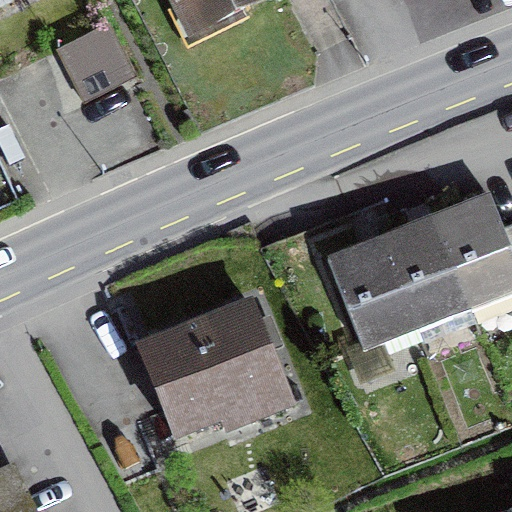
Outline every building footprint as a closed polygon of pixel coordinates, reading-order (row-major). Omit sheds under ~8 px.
[(258,0),(175,0),(192,34),(258,0)] [(58,53),(71,79),(121,53),(109,28),(58,53)] [(121,53),(71,79),(84,104),(134,78),(121,53)] [(434,219),(470,312),(511,294),(511,228),(501,232),(488,199),(464,208),(434,219)] [(417,332),(470,312),(434,219),(381,240),(417,332)] [(363,353),(417,332),(381,240),(327,261),(363,353)] [(248,419),(289,403),(251,307),(139,352),(173,437),(221,417),(217,407),(240,398),(248,419)] [(0,511),(33,511),(11,466),(0,471),(0,511)]
